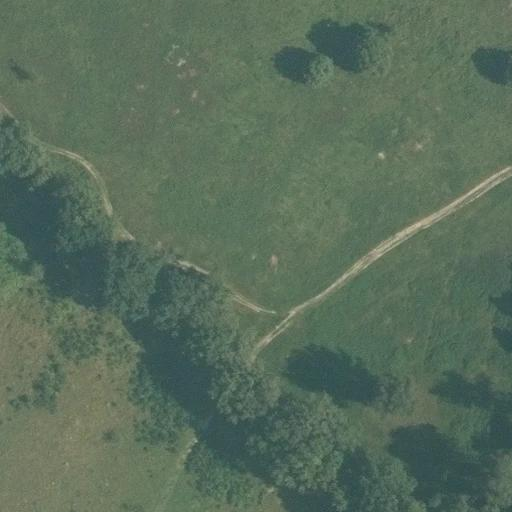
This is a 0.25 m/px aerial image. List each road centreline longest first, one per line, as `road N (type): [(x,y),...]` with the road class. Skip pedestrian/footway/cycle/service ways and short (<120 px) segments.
road 1 (track): [(302,309),(249,306),(146,249),(116,227),(92,170),(33,147),(0,109)]
road 2 (track): [(511,169),(374,252),(302,309)]
road 3 (track): [(157,511),(208,413),(266,339),(302,309)]
